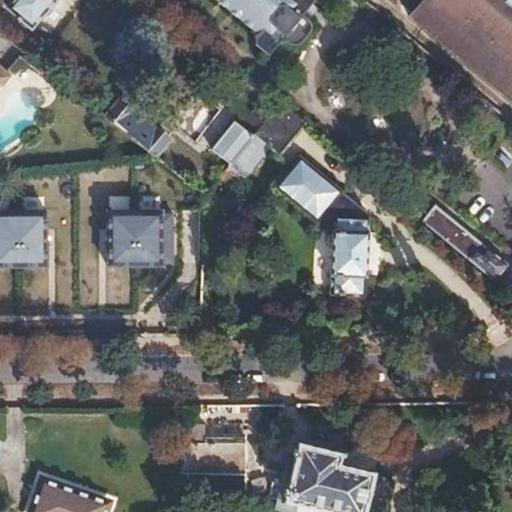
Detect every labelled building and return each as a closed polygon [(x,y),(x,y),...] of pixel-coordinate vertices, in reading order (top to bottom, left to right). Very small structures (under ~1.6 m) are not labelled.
[(14,0),(8,7),(29,25),(42,9),(45,12),(54,0),(14,0)] [(218,0),(256,31),(254,33),(254,38),(256,43),(267,52),(281,36),(288,42),(293,44),(299,41),(308,29),(308,23),(304,18),(299,14),(310,0),(218,0)] [(511,0),(419,0),(407,14),(511,100),(511,0)] [(0,68),(0,89),(10,77),(0,68)] [(122,101),(109,117),(155,155),(168,139),(156,129),(155,132),(132,113),(133,111),(122,101)] [(252,137),(229,166),(243,177),(268,146),(279,155),(305,124),(280,103),(252,137)] [(233,122),(211,150),(229,166),(252,137),(233,122)] [(301,162),(280,188),(315,217),(317,215),(335,216),(330,295),(365,296),(369,217),(356,217),(356,207),(301,162)] [(436,205),(422,222),(494,281),(508,264),(436,205)] [(97,208),(97,281),(178,280),(177,207),(97,208)] [(40,213),(0,213),(0,267),(44,268),(40,213)] [(190,439),(179,473),(248,472),(247,435),(205,435),(205,439),(190,439)] [(299,441),(284,498),(333,511),(385,511),(393,484),(383,476),(374,473),(375,470),(340,461),(343,453),(299,441)] [(41,475),(29,511),(104,511),(110,496),(41,475)]
